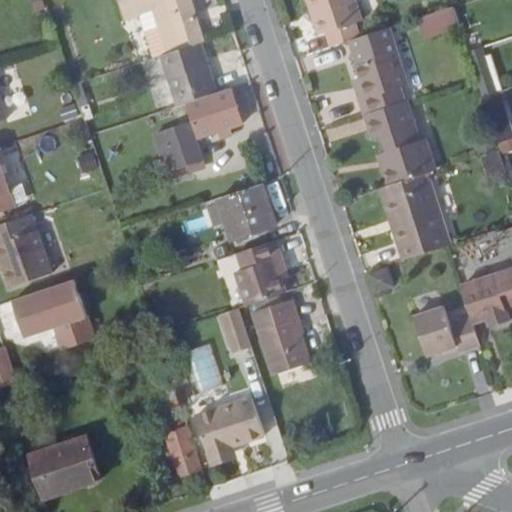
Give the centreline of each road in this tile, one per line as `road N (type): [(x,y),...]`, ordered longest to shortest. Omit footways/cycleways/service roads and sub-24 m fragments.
road 1 (residential): [(251,0),(402,467)]
road 2 (secondary): [(402,467),(262,511)]
